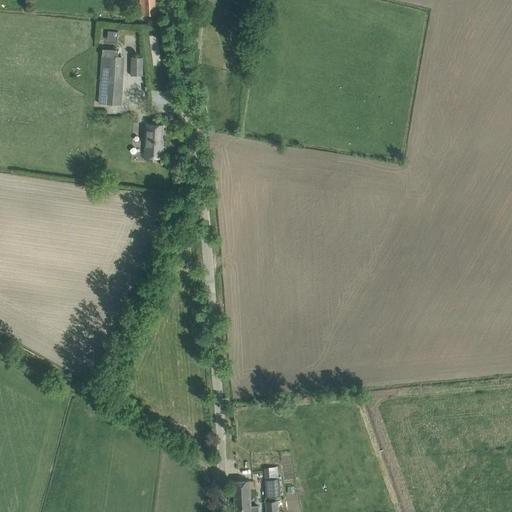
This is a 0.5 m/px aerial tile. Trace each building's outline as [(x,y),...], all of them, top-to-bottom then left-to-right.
[(140,0),(141,15),(155,14),(154,0),(140,0)] [(132,75),(142,75),(142,57),(132,57),(132,75)] [(118,105),(120,77),(108,76),(108,80),(100,80),(99,104),(118,105)] [(144,156),(161,157),(163,124),(146,123),(146,132),(149,132),(148,147),(145,147),(144,156)] [(280,495),(277,467),(264,468),(266,496),(280,495)] [(243,481),(233,482),(235,511),(258,511),(258,506),(250,506),(249,481),(243,481)] [(279,511),(279,500),(265,501),(265,511),(279,511)]
